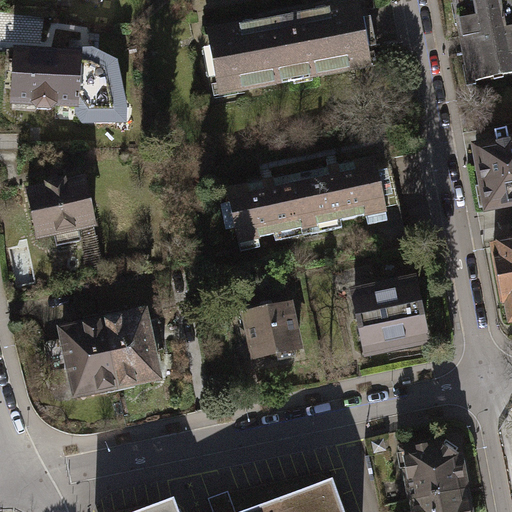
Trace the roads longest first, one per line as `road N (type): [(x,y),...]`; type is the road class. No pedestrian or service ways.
road 1 (residential): [(485,381),(26,483)]
road 2 (residential): [(413,0),(485,381)]
road 3 (residential): [(509,511),(485,381)]
